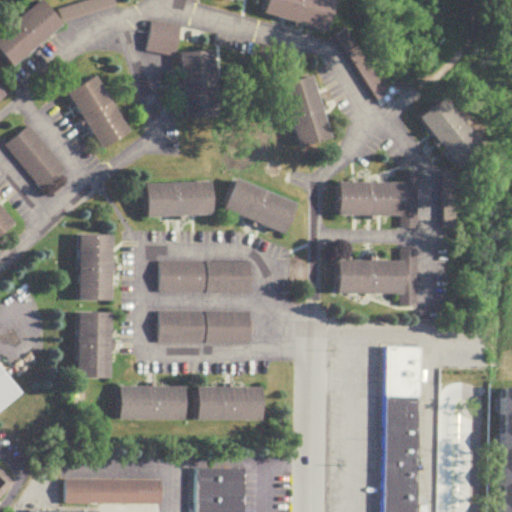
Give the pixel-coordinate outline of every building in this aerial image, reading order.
[(0,54),(0,24),(26,0),(42,0),(60,19),(10,65),(0,54)] [(70,0),(118,0),(119,3),(62,22),(56,5),(70,0)] [(330,0),(319,35),(254,14),(258,0),(330,0)] [(149,17),(175,23),(171,43),(168,53),(142,47),(149,17)] [(332,35),(346,28),(382,91),(368,99),(332,35)] [(177,117),(171,43),(207,40),(213,114),(177,117)] [(98,149),(59,93),(89,72),(128,128),(98,149)] [(293,153),(269,89),(303,76),(327,140),(293,153)] [(417,117),(438,101),(465,139),(443,155),(417,117)] [(43,194),(0,143),(0,137),(26,117),(71,170),(43,194)] [(395,168),(414,167),(415,227),(396,227),(395,168)] [(275,240),(247,226),(213,210),(229,177),(291,206),(275,240)] [(138,180),(206,178),(208,214),(139,217),(138,180)] [(327,179),(395,179),(395,215),(327,216),(327,179)] [(0,231),(0,206),(12,221),(0,231)] [(74,303),(74,235),(111,235),(110,304),(74,303)] [(396,244),(414,243),(416,303),(397,303),(396,244)] [(327,256),(396,256),(396,292),(328,293),(327,256)] [(153,258),(153,290),(247,291),(247,258),(153,258)] [(152,308),(152,341),(246,341),(246,309),(152,308)] [(72,379),(72,311),(109,311),(109,380),(72,379)] [(501,357),(511,356),(511,331),(502,331),(501,357)] [(378,511),(379,347),(418,347),(417,511),(378,511)] [(0,370),(5,376),(20,395),(0,411),(0,370)] [(484,511),(486,383),(504,383),(503,511),(484,511)] [(113,385),(181,384),(182,421),(113,421),(113,385)] [(191,385),(259,384),(260,420),(192,421),(191,385)] [(192,511),(194,469),(243,470),(242,511),(192,511)] [(0,496),(12,484),(0,471),(0,496)] [(27,511),(88,511),(88,506),(158,506),(158,481),(62,481),(62,505),(27,505),(27,511)]
